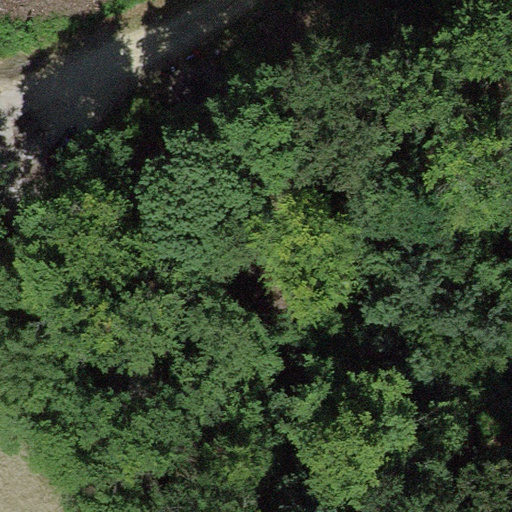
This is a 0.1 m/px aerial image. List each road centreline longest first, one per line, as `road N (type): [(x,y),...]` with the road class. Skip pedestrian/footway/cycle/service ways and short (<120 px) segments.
road 1 (track): [(0,167),(227,511)]
road 2 (track): [(234,0),(0,133)]
